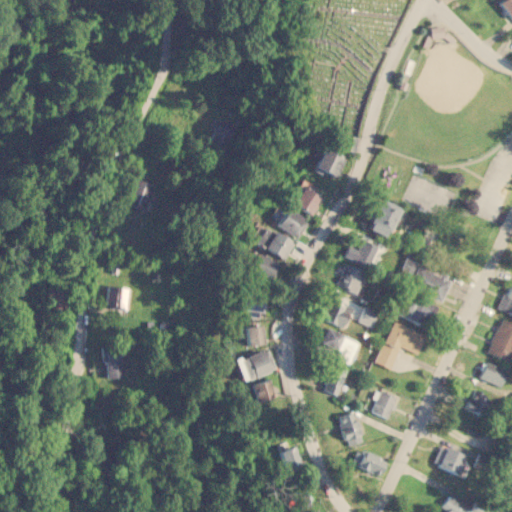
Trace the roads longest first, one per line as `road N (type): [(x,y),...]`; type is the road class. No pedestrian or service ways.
road 1 (residential): [(423,0),(357,169),(289,289),(284,343),(295,399),(315,458),(352,511)]
road 2 (residential): [(171,0),(157,83),(92,222),(61,511)]
road 3 (residential): [(379,511),(511,218)]
